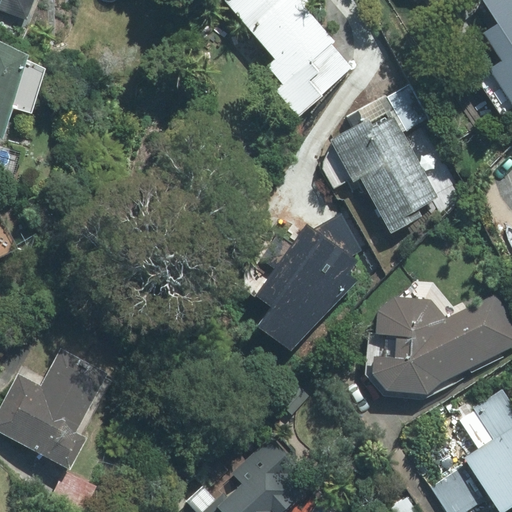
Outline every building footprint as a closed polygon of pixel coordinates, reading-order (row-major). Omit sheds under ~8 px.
[(0,0),(0,15),(22,25),(33,0),(0,0)] [(278,0),(213,0),(211,2),(262,62),(249,74),(287,119),(341,73),(278,0)] [(511,0),(462,0),(480,29),(467,37),(486,67),(476,73),(499,111),(511,103),(511,0)] [(0,105),(19,61),(0,52),(0,105)] [(388,112),(327,146),(376,235),(438,202),(388,112)] [(335,212),(303,233),(269,259),(239,325),(283,350),(342,291),(343,261),(360,253),(335,212)] [(356,357),(356,375),(371,393),(415,394),(511,343),(511,335),(490,293),(438,320),(422,300),(382,296),(361,316),(356,357)] [(2,344),(0,347),(0,411),(37,434),(91,349),(44,319),(21,356),(2,344)] [(284,416),(302,397),(282,377),(263,395),(284,416)] [(505,511),(511,508),(511,424),(491,394),(453,420),(475,452),(455,465),(487,511),(505,511)] [(280,511),(306,491),(263,440),(225,472),(236,486),(204,511),(280,511)] [(59,469),(44,498),(73,511),(75,511),(89,483),(59,469)] [(312,511),(348,511),(336,485),(312,511)]
